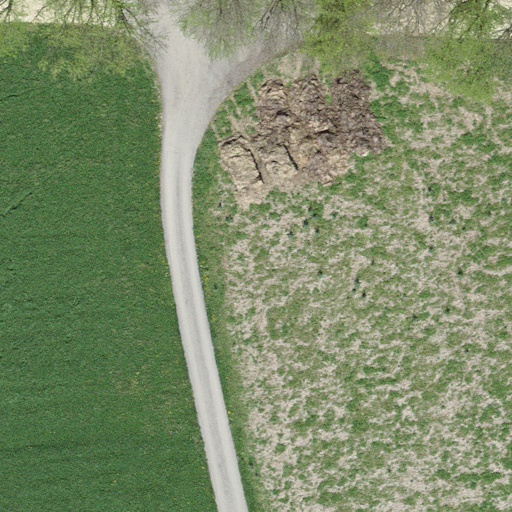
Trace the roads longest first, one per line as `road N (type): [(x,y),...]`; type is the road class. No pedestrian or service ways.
road 1 (track): [(511,36),(185,10),(0,18)]
road 2 (track): [(225,511),(170,235),(185,10)]
